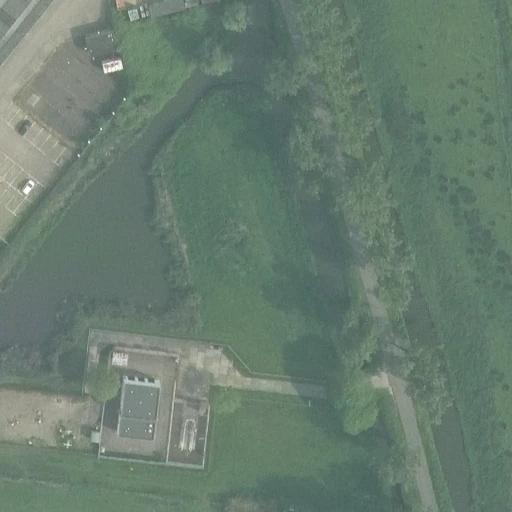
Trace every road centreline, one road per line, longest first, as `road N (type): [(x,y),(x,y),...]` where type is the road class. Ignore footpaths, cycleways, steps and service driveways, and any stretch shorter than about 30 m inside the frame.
road 1 (unclassified): [(286,0),(429,511)]
road 2 (unknown): [(71,0),(0,101)]
